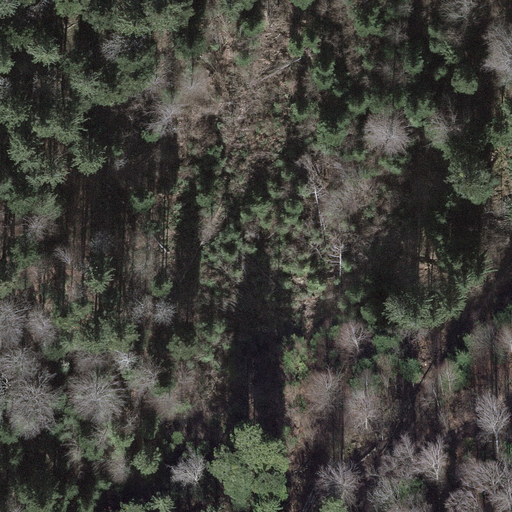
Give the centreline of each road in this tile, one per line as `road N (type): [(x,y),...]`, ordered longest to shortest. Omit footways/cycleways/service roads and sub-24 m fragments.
road 1 (track): [(381,464),(463,315),(511,246)]
road 2 (track): [(381,464),(511,402)]
